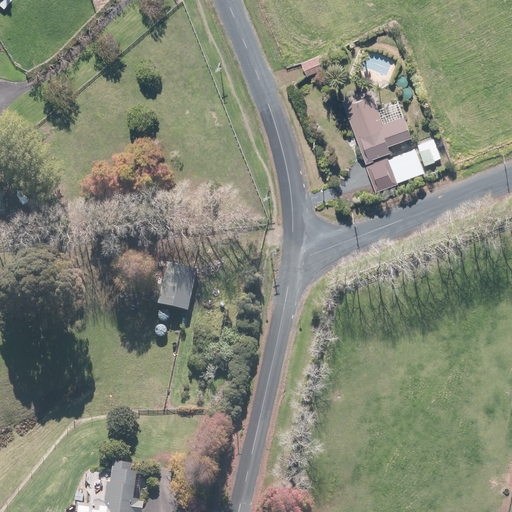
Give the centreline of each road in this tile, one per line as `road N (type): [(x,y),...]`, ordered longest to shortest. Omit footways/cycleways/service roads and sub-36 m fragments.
road 1 (tertiary): [(292,258),(284,156),(226,0)]
road 2 (tertiary): [(238,511),(292,258)]
road 3 (unclassified): [(292,258),(511,172)]
